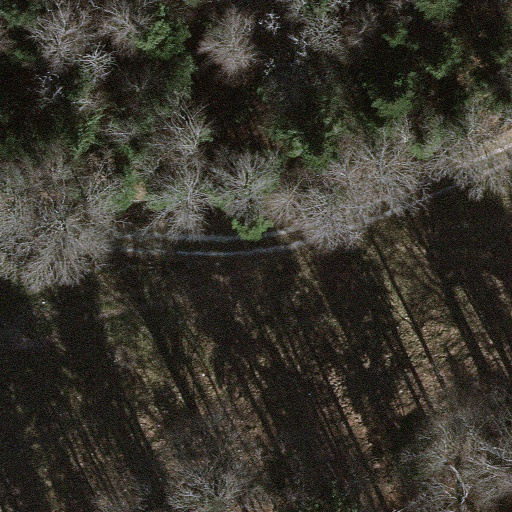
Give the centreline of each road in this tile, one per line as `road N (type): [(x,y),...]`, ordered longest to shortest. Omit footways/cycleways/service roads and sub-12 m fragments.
road 1 (track): [(0,343),(267,246)]
road 2 (track): [(0,238),(267,246)]
road 3 (track): [(267,246),(511,153)]
